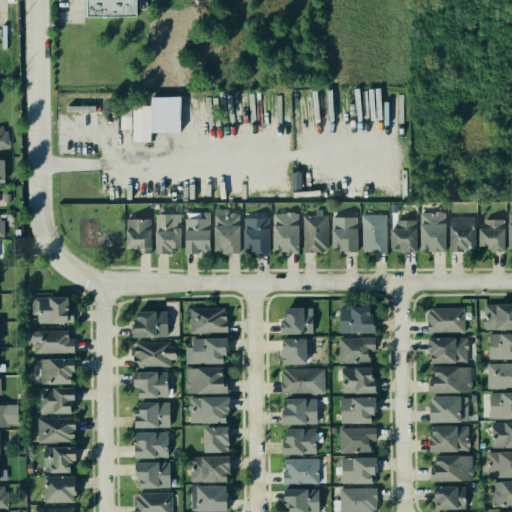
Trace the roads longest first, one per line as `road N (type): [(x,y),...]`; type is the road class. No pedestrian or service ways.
road 1 (residential): [(34,0),(37,206),(55,255),(100,281),(187,282)]
road 2 (residential): [(187,282),(511,281)]
road 3 (residential): [(398,280),(401,511)]
road 4 (residential): [(103,511),(100,281)]
road 5 (residential): [(252,282),(253,511)]
